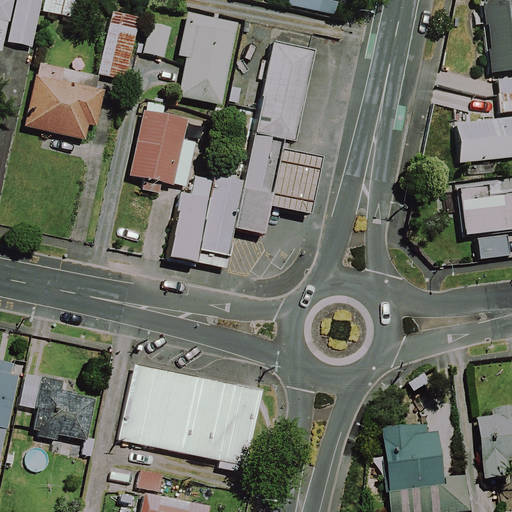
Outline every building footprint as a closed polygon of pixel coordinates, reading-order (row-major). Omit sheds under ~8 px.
[(0,0),(0,51),(1,44),(9,0),(0,0)] [(13,0),(9,0),(1,44),(30,50),(39,5),(13,0)] [(75,0),(43,0),(41,14),(71,20),(75,0)] [(283,0),(282,6),(311,12),(313,0),(283,0)] [(511,72),(511,0),(480,5),(491,76),(511,72)] [(123,83),(137,21),(110,15),(96,77),(123,83)] [(235,28),(185,18),(177,60),(184,61),(176,100),(218,108),(235,28)] [(169,31),(147,27),(141,56),(163,60),(169,31)] [(303,52),(267,46),(250,134),(277,139),(286,141),(303,52)] [(62,73),(37,67),(23,129),(82,143),(85,127),(92,128),(100,94),(59,85),(62,73)] [(511,113),(511,80),(495,82),(497,114),(511,113)] [(162,109),(140,105),(126,179),(185,190),(189,165),(176,162),(184,122),(160,118),(162,109)] [(511,159),(511,121),(454,127),(458,165),(511,159)] [(277,139),(250,134),(242,181),(233,228),(259,233),(264,207),(275,148),(277,139)] [(316,156),(275,148),(264,207),(305,215),(316,156)] [(188,193),(178,191),(166,257),(194,262),(196,254),(210,175),(192,172),(188,193)] [(233,228),(242,181),(210,175),(196,254),(227,260),(233,228)] [(511,180),(453,188),(459,239),(511,232),(511,180)] [(507,259),(505,239),(474,242),(476,262),(507,259)] [(244,395),(122,368),(105,443),(227,471),(244,395)] [(63,383),(37,379),(31,436),(85,442),(90,401),(61,398),(63,383)] [(12,386),(0,383),(0,428),(2,429),(12,386)] [(511,420),(511,413),(490,416),(491,423),(477,425),(484,485),(508,482),(506,467),(511,465),(511,420)] [(444,485),(437,429),(382,436),(390,511),(468,511),(466,483),(444,485)] [(134,471),(132,491),(163,494),(165,474),(134,471)] [(156,499),(141,496),(137,511),(205,511),(205,510),(183,506),(182,510),(155,505),(156,499)]
